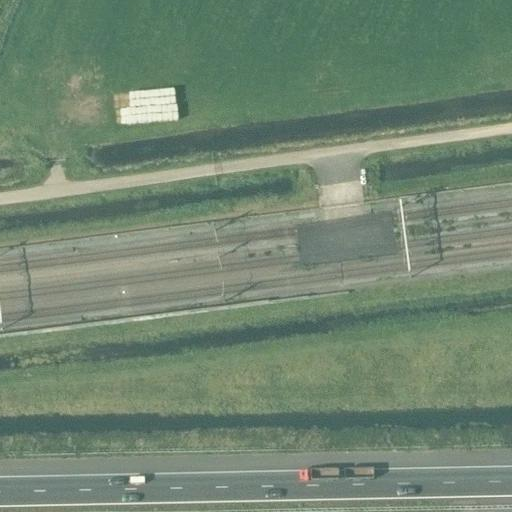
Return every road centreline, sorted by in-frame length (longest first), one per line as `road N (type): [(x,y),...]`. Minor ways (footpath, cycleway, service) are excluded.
road 1 (motorway): [(511,483),(0,493)]
road 2 (unclassified): [(214,170),(0,199)]
